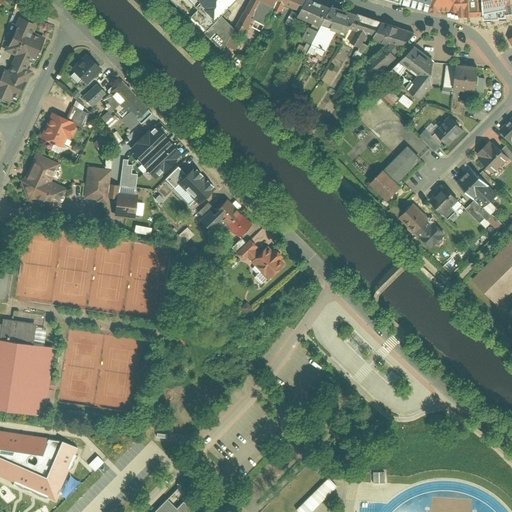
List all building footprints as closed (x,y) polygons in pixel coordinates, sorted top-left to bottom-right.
[(171,0),(203,30),(231,0),(171,0)] [(276,0),(256,0),(272,8),(276,0)] [(300,0),(276,0),(272,8),(280,13),(284,4),(296,11),(300,0)] [(325,5),(312,0),(300,0),(296,11),(294,16),(317,25),(325,5)] [(423,0),(422,6),(430,6),(451,5),(452,11),(474,10),(473,0),(423,0)] [(511,9),(511,0),(479,0),(481,19),(511,9)] [(354,15),(325,5),(317,25),(344,35),(354,15)] [(377,23),(354,15),(344,35),(347,35),(346,39),(360,45),(367,30),(371,32),(377,23)] [(16,17),(5,51),(13,54),(8,71),(0,68),(0,98),(10,102),(11,98),(18,101),(29,69),(30,69),(41,35),(34,32),(36,23),(16,17)] [(414,35),(377,23),(371,32),(369,41),(383,47),(367,59),(375,72),(395,56),(394,44),(403,43),(414,35)] [(404,90),(419,100),(431,83),(424,79),(435,61),(410,45),(394,70),(401,75),(405,69),(414,74),(404,90)] [(90,54),(73,69),(85,82),(102,67),(90,54)] [(480,94),(482,65),(456,64),(454,92),(480,94)] [(153,111),(124,78),(108,92),(104,96),(115,108),(122,102),(130,111),(123,117),(133,128),(153,111)] [(99,82),(85,94),(94,105),(104,96),(108,92),(99,82)] [(84,123),(89,112),(75,106),(70,117),(79,121),(84,123)] [(70,117),(54,111),(43,136),(65,145),(68,137),(71,138),(79,121),(70,117)] [(447,147),(464,130),(449,115),(437,127),(431,122),(418,136),(434,151),(442,143),(447,147)] [(511,117),(497,131),(511,148),(511,117)] [(182,153),(169,140),(156,125),(130,149),(156,177),(174,160),(182,153)] [(473,155),(492,174),(508,158),(489,139),(473,155)] [(407,147),(367,187),(385,204),(399,189),(395,185),(420,160),(407,147)] [(61,161),(38,151),(30,171),(53,181),(61,161)] [(112,168),(89,166),(86,197),(109,200),(109,196),(111,183),(112,168)] [(179,184),(198,204),(214,189),(194,167),(186,175),(178,166),(165,179),(174,188),(179,184)] [(503,224),(491,214),(502,202),(495,196),(497,193),(479,177),(480,176),(469,167),(461,176),(469,183),(462,190),(473,200),(465,209),(486,227),(490,222),(498,229),(503,224)] [(30,199),(62,200),(67,187),(53,181),(30,171),(25,184),(30,199)] [(111,183),(109,196),(119,197),(120,191),(121,184),(111,183)] [(444,219),(461,206),(446,186),(429,199),(444,219)] [(117,215),(136,217),(138,193),(120,191),(119,197),(117,215)] [(239,237),(252,225),(228,198),(214,210),(222,219),(239,237)] [(432,249),(445,234),(428,218),(429,217),(412,202),(397,218),(432,249)] [(214,210),(202,221),(210,230),(222,219),(214,210)] [(149,234),(151,227),(135,225),(134,232),(149,234)] [(187,227),(179,235),(185,242),(194,234),(187,227)] [(260,246),(253,238),(239,251),(246,259),(250,255),(257,248),(260,246)] [(511,290),(511,240),(472,280),(498,304),(511,291),(511,290)] [(275,250),(269,244),(261,252),(254,259),(252,260),(270,279),(287,263),(282,258),(285,255),(278,248),(275,250)] [(257,248),(250,255),(254,259),(261,252),(257,248)] [(259,271),(254,275),(260,283),(265,280),(259,271)] [(0,408),(45,415),(54,349),(43,347),(45,330),(35,329),(36,323),(2,319),(2,323),(0,323),(0,408)] [(356,333),(351,338),(360,348),(365,342),(356,333)] [(393,368),(388,373),(397,382),(402,377),(393,368)] [(0,477),(13,483),(13,485),(46,500),(48,498),(56,501),(79,448),(62,440),(0,430),(0,477)] [(87,464),(94,470),(103,461),(96,455),(87,464)] [(304,511),(329,488),(308,466),(261,511),(304,511)] [(372,483),(385,482),(384,472),(372,472),(372,483)] [(180,490),(167,496),(173,506),(185,500),(180,490)] [(193,511),(182,501),(175,508),(165,498),(151,511),(193,511)]
